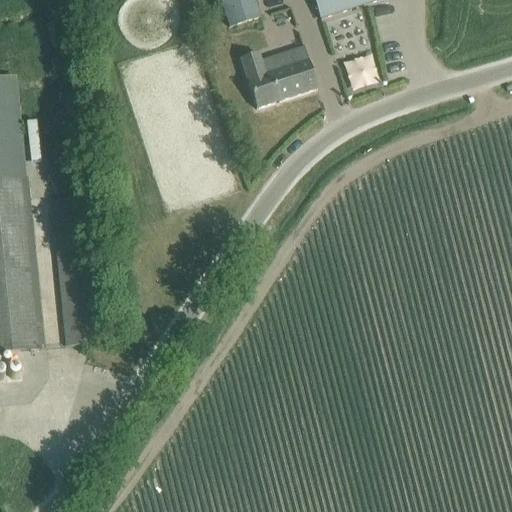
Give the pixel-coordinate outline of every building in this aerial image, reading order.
[(219,0),(228,28),(260,17),(253,0),(219,0)] [(385,0),(313,0),(320,21),(385,0)] [(243,70),(250,91),(256,110),(317,90),(308,61),(300,64),(296,52),(277,58),(281,70),(263,76),(259,64),(243,70)] [(0,356),(44,352),(16,77),(0,78),(0,356)] [(54,202),(64,328),(66,348),(98,345),(86,199),(54,202)]
